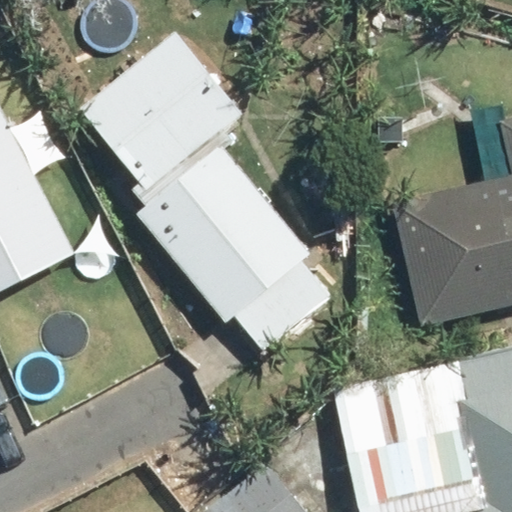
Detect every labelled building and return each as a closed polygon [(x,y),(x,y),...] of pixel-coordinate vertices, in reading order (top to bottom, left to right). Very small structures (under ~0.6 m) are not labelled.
[(328,250),(232,126),(247,115),(188,35),(92,105),(144,177),(131,188),(236,322),(328,250)] [(0,289),(82,248),(0,91),(0,289)] [(428,324),(511,305),(511,173),(400,198),(428,324)] [(372,511),(511,511),(511,345),(339,394),(372,511)] [(0,378),(0,413),(14,407),(0,378)] [(301,511),(266,467),(212,510),(213,511),(301,511)]
